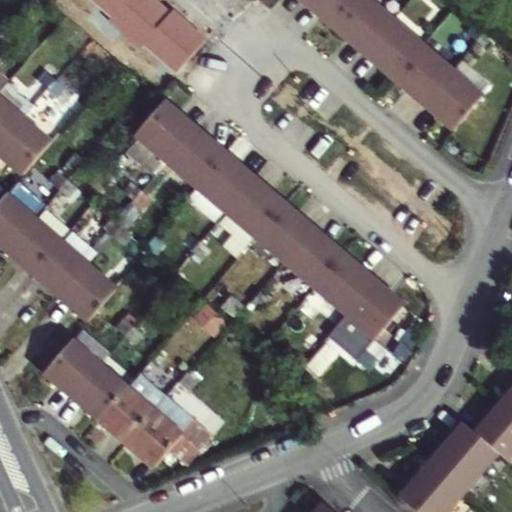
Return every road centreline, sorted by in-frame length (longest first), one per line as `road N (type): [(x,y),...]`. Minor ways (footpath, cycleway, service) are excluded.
road 1 (residential): [(467,309),(213,88),(273,25),(504,219)]
road 2 (residential): [(467,309),(417,404),(327,447)]
road 3 (unknown): [(6,416),(54,418),(155,511)]
road 4 (residential): [(327,447),(168,511)]
road 5 (residential): [(49,511),(0,401)]
